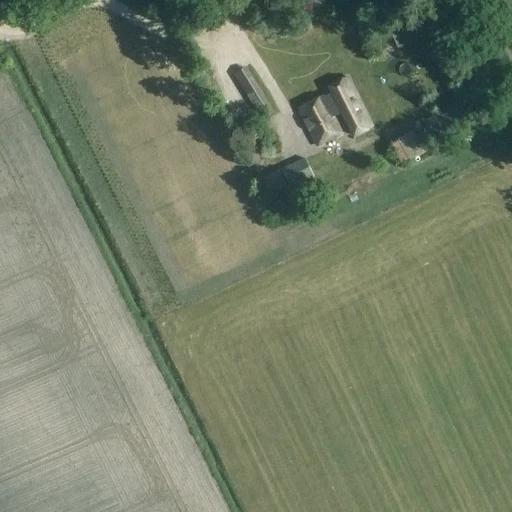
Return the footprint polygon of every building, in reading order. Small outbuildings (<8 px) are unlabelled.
[(392,37),(399,50),(427,36),(420,23),(392,37)] [(323,97),(299,110),(318,146),(341,134),(331,116),(340,111),(343,117),(358,109),(342,79),(327,87),(333,97),(325,101),(323,97)] [(415,128),(399,138),(405,149),(422,139),(415,128)] [(314,178),(305,159),(282,171),(292,189),(314,178)] [(262,201),(286,188),(279,171),(254,182),(262,201)]
